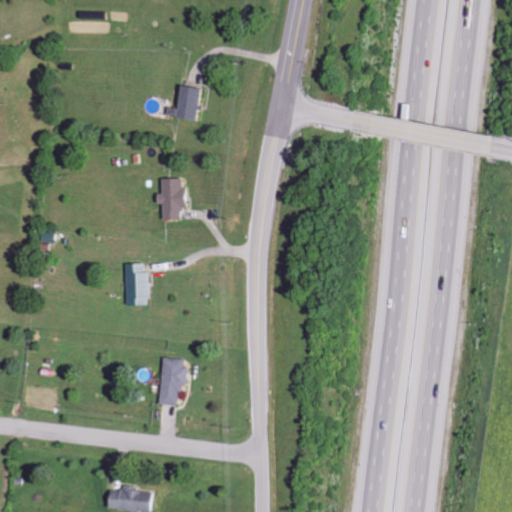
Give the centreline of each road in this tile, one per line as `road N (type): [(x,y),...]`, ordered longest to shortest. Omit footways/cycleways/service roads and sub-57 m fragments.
road 1 (motorway): [(429,0),(363,511)]
road 2 (motorway): [(405,511),(470,0)]
road 3 (residential): [(282,105),(259,276),(262,511)]
road 4 (residential): [(261,455),(0,425)]
road 5 (secondary): [(492,146),(362,121)]
